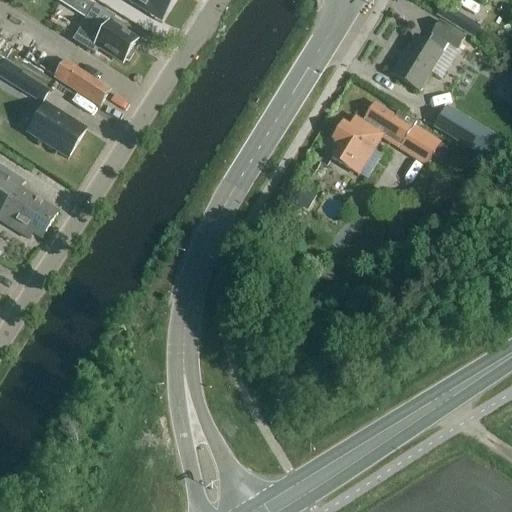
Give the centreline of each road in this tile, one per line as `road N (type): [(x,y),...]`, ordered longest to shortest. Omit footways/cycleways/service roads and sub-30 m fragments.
road 1 (primary): [(181,366),(187,306),(217,219),(351,0)]
road 2 (unclassified): [(0,342),(217,0)]
road 3 (primary): [(265,511),(511,358)]
road 4 (primary): [(250,511),(181,366)]
road 5 (primary): [(181,366),(179,418),(199,511)]
